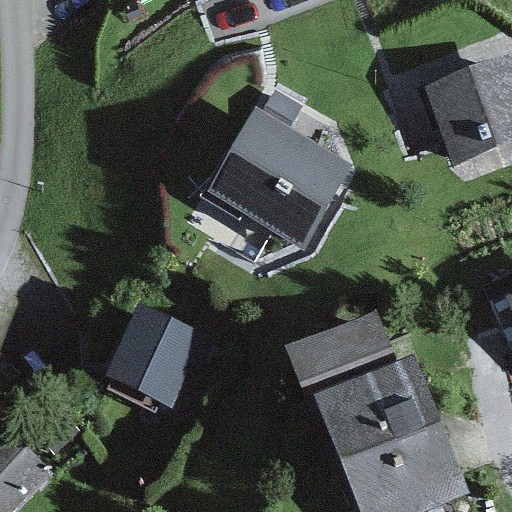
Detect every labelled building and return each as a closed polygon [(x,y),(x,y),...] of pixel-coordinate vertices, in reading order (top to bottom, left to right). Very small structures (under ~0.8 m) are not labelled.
[(511,55),(435,85),(463,158),(511,138),(511,55)] [(343,178),(259,129),(218,201),(303,249),(343,178)] [(109,382),(170,406),(200,328),(139,305),(109,382)] [(322,397),(365,511),(379,511),(458,482),(413,363),(322,397)] [(0,430),(0,511),(10,511),(54,471),(8,423),(0,430)]
